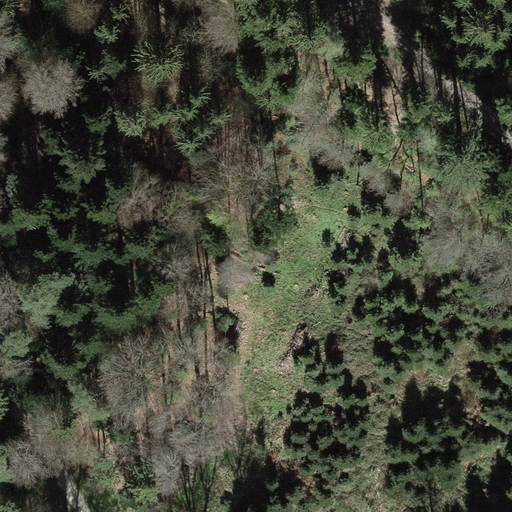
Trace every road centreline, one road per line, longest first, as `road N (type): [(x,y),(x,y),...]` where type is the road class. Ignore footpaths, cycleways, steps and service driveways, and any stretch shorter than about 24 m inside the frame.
road 1 (track): [(511,127),(359,0)]
road 2 (track): [(80,511),(0,379)]
